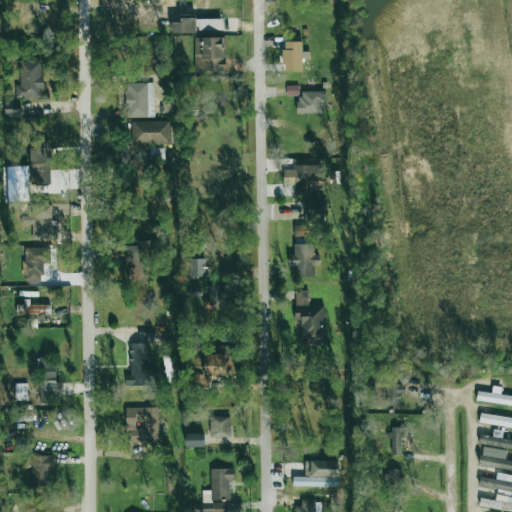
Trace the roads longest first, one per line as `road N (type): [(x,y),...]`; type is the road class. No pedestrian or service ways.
road 1 (residential): [(263,511),(255,0)]
road 2 (residential): [(90,511),(84,0)]
road 3 (residential): [(449,511),(448,372)]
